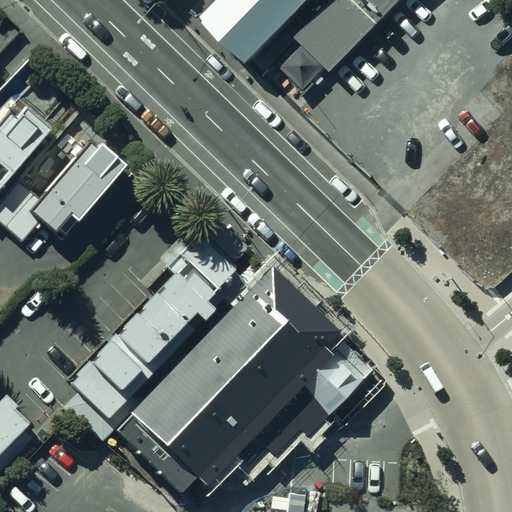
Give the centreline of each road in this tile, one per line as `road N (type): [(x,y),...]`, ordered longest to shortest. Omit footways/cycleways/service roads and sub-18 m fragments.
road 1 (secondary): [(87,0),(361,267),(449,364)]
road 2 (secondary): [(449,364),(473,404),(500,493)]
